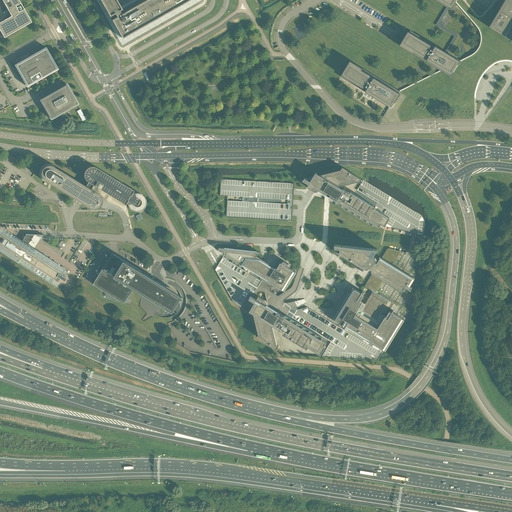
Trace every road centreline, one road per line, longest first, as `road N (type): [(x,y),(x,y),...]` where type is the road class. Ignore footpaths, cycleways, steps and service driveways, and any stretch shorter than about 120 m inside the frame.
road 1 (motorway): [(511,476),(258,432),(41,370)]
road 2 (motorway): [(64,465),(217,467),(437,499)]
road 3 (motorway): [(434,185),(451,216),(457,253),(448,330),(428,375),(402,402),(372,416),(269,415)]
road 4 (motorway): [(248,445),(511,492)]
road 5 (motorway): [(269,415),(135,373),(21,321)]
road 6 (tertiary): [(182,155),(386,155),(434,185)]
road 7 (motorway): [(0,371),(248,445)]
road 8 (motorway): [(511,435),(480,398),(464,358),(469,229),(460,196)]
road 9 (motorway): [(0,402),(172,438),(248,445)]
road 10 (motorway): [(511,460),(269,415)]
road 11 (tertiary): [(424,155),(377,142),(223,143)]
road 12 (tertiary): [(148,143),(0,134)]
road 13 (tertiary): [(0,145),(145,156)]
road 14 (unclassified): [(223,143),(139,126),(112,77)]
road 15 (tertiary): [(112,77),(217,17),(227,0)]
road 16 (unclassified): [(190,249),(163,260),(127,237),(72,233)]
